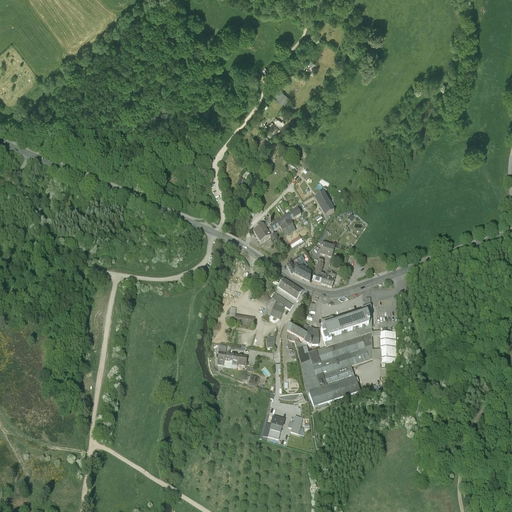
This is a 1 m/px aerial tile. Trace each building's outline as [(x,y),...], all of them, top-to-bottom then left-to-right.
[(316,65),(310,61),(307,65),(309,66),(304,73),(308,76),(316,65)] [(289,99),(279,90),(273,96),(278,101),(276,102),(282,107),(289,99)] [(280,117),(274,122),(280,129),(286,124),(280,117)] [(279,129),(273,124),(271,127),(277,132),(279,129)] [(252,176),(245,171),(241,178),(240,177),(236,185),(244,189),(252,176)] [(178,180),(172,174),(164,182),(171,188),(178,180)] [(194,189),(188,185),(184,189),(190,194),(194,189)] [(315,201),(327,221),(330,218),(328,216),(334,213),(324,195),(315,201)] [(301,216),(297,210),(292,214),(295,219),(301,216)] [(292,214),(287,217),(290,222),(295,219),(292,214)] [(287,217),(277,223),(280,228),(282,232),(293,226),(290,222),(287,217)] [(267,221),(262,224),(264,227),(253,233),(260,244),(270,238),(274,236),(272,233),(269,227),(270,226),(267,221)] [(270,226),(269,227),(272,233),(280,228),(277,223),(270,226)] [(293,226),(282,232),(285,237),(296,231),(293,226)] [(322,238),(318,244),(321,246),(325,240),(328,234),(325,232),(322,238)] [(323,244),(320,255),(331,259),(334,248),(323,244)] [(294,261),(295,265),(299,263),(302,268),(306,266),(302,257),(294,261)] [(291,276),(293,276),(295,273),(302,268),(299,263),(295,265),(292,266),(291,265),(286,267),(291,276)] [(293,276),(309,284),(310,275),(302,268),(295,273),(293,276)] [(326,276),(320,274),(315,273),(312,282),(321,285),(323,279),(325,279),(326,278),(326,276)] [(323,279),(321,285),(332,288),(334,281),(326,278),(325,279),(323,279)] [(302,293),(284,281),(278,290),(297,301),(302,293)] [(254,299),(260,304),(267,307),(262,320),(274,325),(280,321),(285,309),(290,312),(292,307),(262,287),(254,299)] [(372,334),(371,306),(370,307),(366,308),(321,324),(324,330),(321,331),(321,335),(323,339),(322,339),(326,350),(308,356),(306,350),(297,352),(302,367),(305,390),(312,410),(361,393),(353,368),(373,361),(372,351),(372,337),(372,334)] [(227,325),(252,329),(254,320),(235,316),(236,310),(230,309),(227,325)] [(290,329),(288,328),(287,335),(290,343),(293,344),(295,344),(297,352),(306,350),(306,348),(307,346),(312,348),(318,347),(318,332),(314,332),(310,331),(307,330),(308,328),(305,327),(301,334),(290,329)] [(395,363),(394,333),(380,333),(380,337),(381,351),(381,364),(395,363)] [(274,348),(275,338),(266,339),(267,349),(274,348)] [(218,353),(219,353),(225,354),(227,347),(219,346),(218,353)] [(372,351),(373,361),(376,362),(381,364),(381,351),(376,351),(372,351)] [(232,365),(233,355),(225,354),(219,353),(217,366),(231,368),(232,365)] [(245,369),(247,357),(233,355),(232,365),(238,366),(237,368),(245,369)] [(259,380),(251,377),(250,378),(249,382),(249,384),(257,387),(259,380)] [(284,420),(270,417),(268,424),(267,424),(264,437),(279,441),(284,420)] [(302,420),(295,418),(293,424),(291,430),(290,433),(298,436),(300,429),(302,420)]
